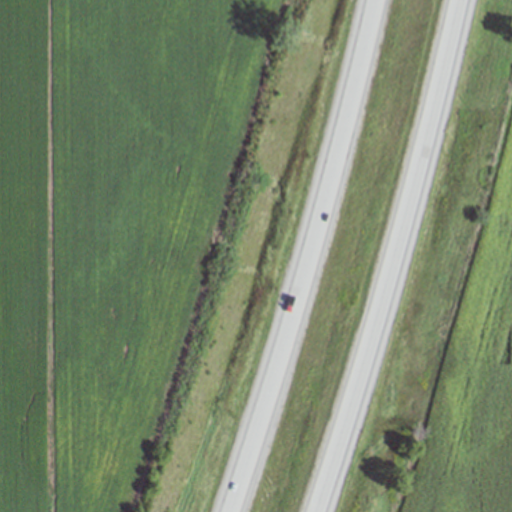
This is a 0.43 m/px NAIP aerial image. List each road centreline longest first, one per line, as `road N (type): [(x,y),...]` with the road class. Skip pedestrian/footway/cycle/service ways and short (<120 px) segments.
road 1 (motorway): [(373,0),(294,322),(223,511)]
road 2 (motorway): [(320,511),(427,176),(461,0)]
